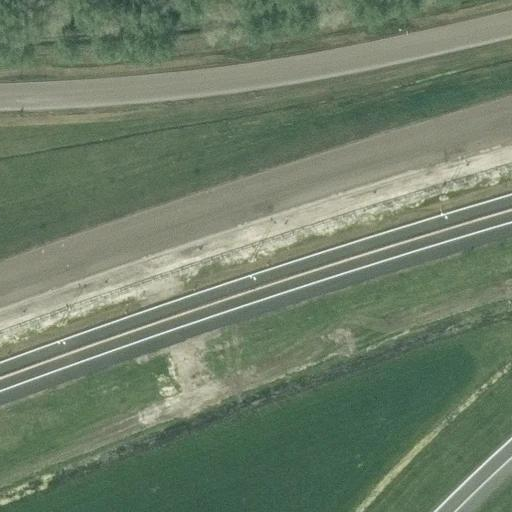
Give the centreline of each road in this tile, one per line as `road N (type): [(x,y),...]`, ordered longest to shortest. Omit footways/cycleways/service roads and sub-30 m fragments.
road 1 (motorway): [(0,376),(511,208)]
road 2 (motorway): [(511,125),(173,228),(0,292)]
road 3 (motorway): [(511,29),(257,80),(0,101)]
